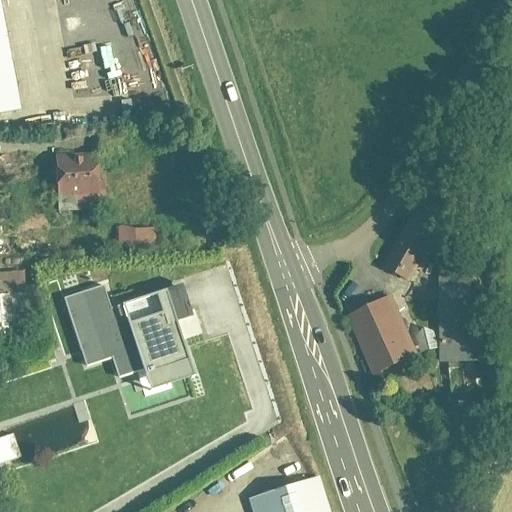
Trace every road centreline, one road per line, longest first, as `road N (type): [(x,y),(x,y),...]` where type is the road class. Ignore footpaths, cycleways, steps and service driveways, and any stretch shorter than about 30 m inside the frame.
road 1 (residential): [(288,275),(361,239),(404,184),(508,0)]
road 2 (primary): [(288,275),(195,0)]
road 3 (primary): [(370,511),(288,275)]
